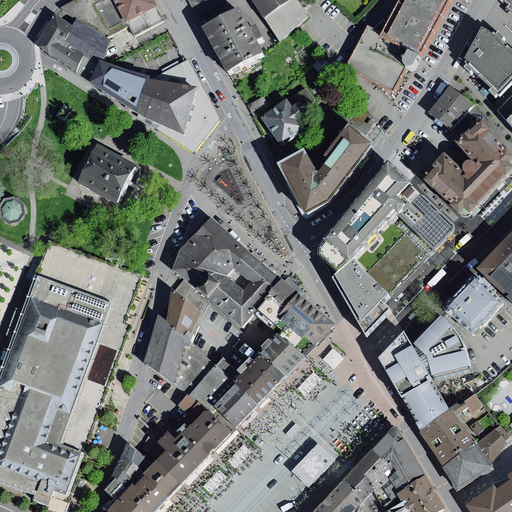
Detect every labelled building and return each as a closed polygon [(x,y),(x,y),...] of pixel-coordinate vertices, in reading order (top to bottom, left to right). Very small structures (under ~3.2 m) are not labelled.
[(135,37),(164,22),(155,5),(152,0),(74,0),(62,7),(110,39),(129,28),(135,37)] [(200,20),(231,0),(188,0),(200,20)] [(301,0),(255,0),(270,22),(281,45),(303,30),(304,3),(301,0)] [(397,0),(386,21),(383,19),(374,28),(367,25),(345,67),(394,93),(407,69),(409,70),(412,71),(414,71),(417,69),(421,60),(439,26),(452,0),(397,0)] [(249,13),(210,34),(234,78),(272,57),(268,50),(274,46),(265,29),(259,32),(249,13)] [(511,83),(511,49),(503,41),(505,38),(500,33),(497,36),(495,33),(494,35),(492,33),(483,29),(466,60),(468,62),(466,64),(468,66),(466,69),(472,74),(474,72),(492,90),(490,92),(496,97),(498,95),(500,96),(502,95),(511,83)] [(100,61),(92,82),(144,116),(158,122),(160,123),(157,129),(193,152),(210,131),(217,120),(185,61),(158,79),(132,72),(100,61)] [(507,100),(511,93),(511,83),(502,95),(507,100)] [(451,86),(431,115),(452,131),(475,105),(451,86)] [(505,119),(511,111),(511,93),(507,100),(497,110),(505,119)] [(266,99),(249,108),(255,119),(272,110),(266,99)] [(298,103),(294,106),(290,99),(263,116),(281,145),(313,125),(298,103)] [(348,128),(364,140),(374,128),(378,122),(365,105),(348,128)] [(461,168),(443,151),(421,174),(463,216),(465,217),(467,217),(469,216),(471,215),(474,212),(511,172),(511,154),(486,123),(482,119),(455,141),(469,158),(465,159),(462,162),(461,165),(461,168)] [(303,147),(276,161),(304,213),(306,214),(310,214),(330,204),(373,147),(371,146),(364,140),(348,128),(318,170),(314,171),(303,147)] [(101,147),(81,186),(123,208),(143,170),(101,147)] [(324,264),(367,338),(392,312),(384,303),(429,256),(399,227),(407,219),(435,250),(454,232),(454,227),(388,161),(318,245),(317,250),(320,257),(324,264)] [(4,198),(0,203),(0,218),(9,224),(20,222),(26,212),(23,202),(15,196),(4,198)] [(250,281),(281,277),(231,234),(214,219),(211,216),(195,233),(233,267),(250,281)] [(207,271),(220,282),(227,275),(233,267),(195,233),(180,249),(172,269),(184,278),(194,286),(207,271)] [(511,243),(481,277),(511,305),(511,243)] [(140,277),(51,245),(0,386),(0,491),(56,511),(63,511),(73,485),(75,479),(130,326),(124,324),(140,277)] [(243,289),(250,281),(233,267),(227,275),(243,289)] [(207,297),(220,282),(207,271),(194,286),(197,289),(207,297)] [(207,297),(242,326),(243,289),(227,275),(220,282),(207,297)] [(269,293),(281,277),(250,281),(243,289),(242,326),(257,308),(269,293)] [(297,292),(281,277),(269,293),(284,306),(297,292)] [(184,278),(175,290),(201,313),(203,315),(208,304),(194,292),(197,289),(194,286),(184,278)] [(504,305),(478,281),(464,295),(449,312),(475,336),(489,321),(504,305)] [(170,296),(166,320),(189,339),(198,320),(201,313),(175,290),(171,287),(170,296)] [(334,325),(297,292),(284,306),(278,313),(288,323),(314,346),(334,325)] [(278,313),(284,306),(269,293),(257,308),(282,330),(288,323),(278,313)] [(189,339),(166,320),(158,313),(144,361),(172,384),(184,345),(189,347),(191,341),(189,339)] [(413,343),(409,337),(405,330),(377,357),(382,365),(424,436),(458,491),(495,467),(507,440),(495,422),(476,392),(451,407),(435,380),(473,372),(472,365),(469,351),(455,328),(439,315),(413,343)] [(304,357),(314,346),(288,323),(282,330),(278,334),(304,357)] [(287,376),(304,357),(278,334),(276,331),(259,350),(260,351),(287,376)] [(238,350),(244,342),(239,339),(233,346),(238,350)] [(184,345),(172,384),(187,393),(188,395),(215,364),(191,341),(189,347),(184,345)] [(251,360),(257,353),(244,342),(238,350),(251,360)] [(334,347),(324,358),(336,368),(346,356),(334,347)] [(259,405),(287,376),(260,351),(257,353),(251,360),(240,372),(232,380),(235,382),(259,405)] [(223,356),(215,364),(188,395),(198,401),(206,406),(212,412),(216,408),(212,405),(235,382),(232,380),(240,372),(223,356)] [(237,428),(259,405),(235,382),(212,405),(216,408),(237,428)] [(188,395),(187,393),(178,404),(187,413),(198,401),(188,395)] [(198,401),(187,413),(194,418),(206,406),(198,401)] [(194,470),(233,432),(212,412),(206,406),(194,418),(174,438),(167,430),(166,432),(159,438),(157,441),(165,449),(177,461),(181,457),(194,470)] [(233,432),(237,428),(216,408),(212,412),(233,432)] [(300,427),(296,423),(285,433),(290,437),(300,427)] [(159,438),(166,432),(158,424),(152,430),(159,438)] [(372,450),(389,465),(391,462),(397,471),(390,477),(400,491),(425,475),(415,458),(396,427),(395,427),(394,426),(386,435),(372,450)] [(156,459),(165,449),(157,441),(150,455),(156,459)] [(318,442),(291,470),(308,487),(335,459),(318,442)] [(142,472),(153,462),(127,443),(124,449),(122,453),(142,472)] [(168,497),(194,470),(181,457),(177,461),(165,449),(156,459),(153,462),(142,472),(144,474),(168,497)] [(348,475),(344,479),(364,500),(388,478),(382,471),(389,465),(372,450),(348,475)] [(142,472),(122,453),(118,463),(137,482),(144,474),(142,472)] [(137,482),(118,463),(111,476),(114,478),(126,487),(131,482),(134,485),(137,482)] [(492,483),(465,503),(470,511),(511,511),(511,469),(506,473),(509,479),(496,488),(492,483)] [(120,511),(153,511),(168,497),(144,474),(137,482),(134,485),(131,482),(126,487),(115,499),(111,503),(120,511)] [(440,511),(444,510),(434,493),(425,475),(400,491),(397,492),(410,511),(440,511)] [(126,487),(114,478),(104,489),(115,499),(126,487)] [(372,511),(363,501),(364,500),(344,479),(326,499),(313,511),(372,511)] [(120,511),(111,503),(106,508),(108,511),(106,511),(120,511)]
